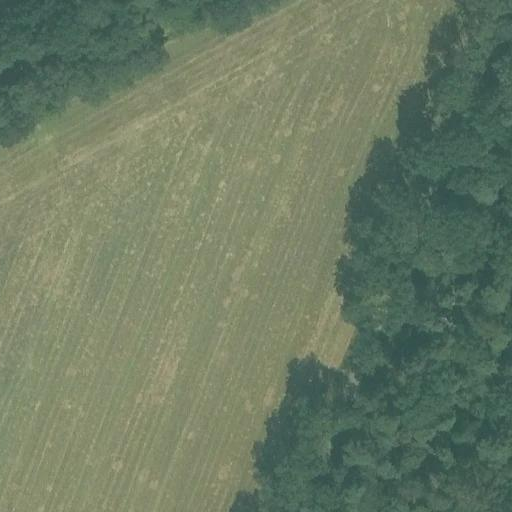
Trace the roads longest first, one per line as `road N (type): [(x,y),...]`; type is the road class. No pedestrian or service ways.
road 1 (unclassified): [(293,511),(496,0)]
road 2 (unclassified): [(0,66),(119,0)]
